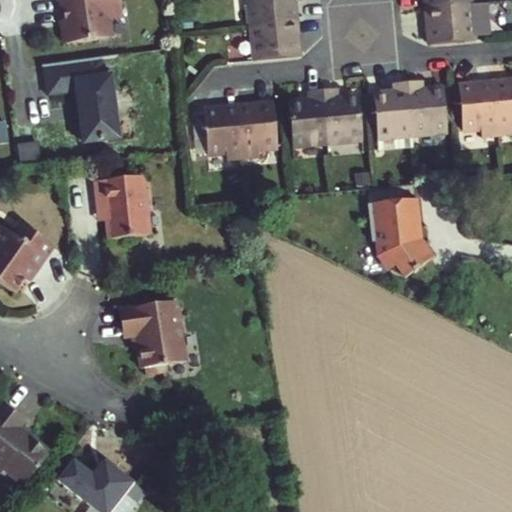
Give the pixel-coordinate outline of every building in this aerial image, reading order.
[(55,0),(56,6),(60,5),(63,25),(59,25),(63,48),(110,41),(107,20),(121,18),(118,0),(55,0)] [(244,0),(247,25),(291,21),(290,1),(298,0),(297,0),(244,0)] [(425,0),(426,10),(469,6),(468,0),(425,0)] [(469,6),(426,10),(430,48),(473,44),(472,39),(482,37),(488,30),(486,5),(469,6)] [(247,25),(251,62),(295,59),(291,21),(247,25)] [(94,62),(41,71),(46,100),(71,96),(73,105),(76,105),(78,120),(75,120),(79,145),(88,143),(88,147),(113,143),(109,120),(113,119),(109,95),(106,96),(102,77),(96,78),(94,62)] [(511,78),(493,80),(499,137),(511,136),(511,78)] [(499,137),(493,80),(460,82),(465,135),(485,138),(499,137)] [(408,85),(413,131),(447,128),(444,91),(425,93),(424,84),(408,85)] [(395,95),(376,98),(379,134),(413,131),(408,85),(394,86),(395,95)] [(340,91),(324,92),(328,139),(363,136),(360,98),(341,100),(340,91)] [(328,139),(324,92),(308,94),(309,103),(290,105),(294,142),(328,139)] [(273,105),(240,108),(244,155),(257,154),(256,145),(277,143),(273,105)] [(227,156),(244,155),(240,108),(205,111),(209,149),(227,147),(227,156)] [(413,131),(379,134),(380,147),(414,144),(413,131)] [(19,147),(22,168),(37,166),(34,145),(19,147)] [(103,211),(104,224),(106,242),(146,238),(139,179),(91,185),(94,211),(103,211)] [(417,230),(414,201),(369,206),(372,238),(377,242),(378,257),(389,273),(404,280),(412,275),(417,272),(416,271),(431,260),(418,242),(415,242),(414,230),(417,230)] [(95,224),(104,224),(103,211),(94,211),(95,224)] [(6,232),(0,228),(0,285),(8,291),(19,274),(26,264),(33,269),(48,246),(13,222),(6,232)] [(26,264),(19,274),(27,278),(33,269),(26,264)] [(175,301),(123,310),(127,336),(134,335),(140,371),(145,370),(166,366),(185,363),(175,301)] [(166,366),(145,370),(146,376),(167,373),(166,366)] [(21,423),(0,406),(0,474),(19,490),(47,454),(24,435),(22,438),(17,434),(19,431),(17,429),(21,423)] [(100,511),(111,511),(126,494),(114,484),(95,508),(100,511)] [(129,511),(137,502),(126,494),(111,511),(129,511)]
